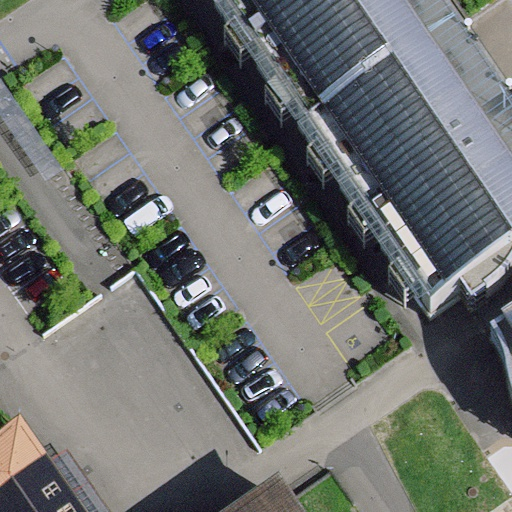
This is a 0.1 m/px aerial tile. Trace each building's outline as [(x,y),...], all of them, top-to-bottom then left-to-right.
[(308,141),(429,57),(388,0),(211,0),(291,116),(308,141)] [(388,0),(429,57),(511,178),(511,124),(427,0),(388,0)] [(511,178),(429,57),(308,141),(431,321),(461,302),(473,320),(500,299),(511,285),(511,178)] [(511,331),(492,345),(507,376),(511,405),(511,331)] [(0,511),(74,511),(19,435),(0,448),(0,511)]
